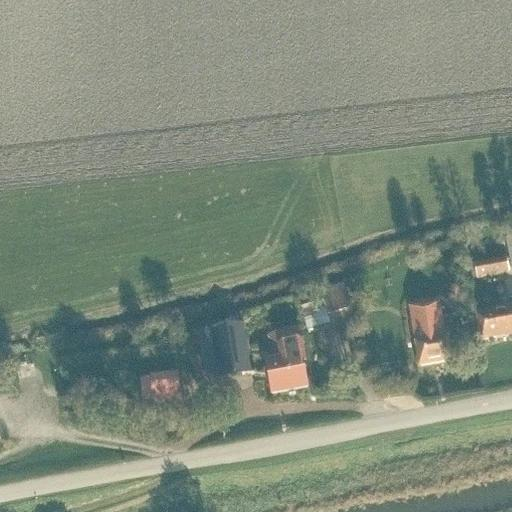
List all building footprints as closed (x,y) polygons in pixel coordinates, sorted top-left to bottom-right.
[(476,280),(507,273),(504,261),(474,268),(476,280)] [(351,313),(344,286),(323,292),(325,298),(322,299),(323,302),(301,309),(307,331),(330,325),(329,319),(351,313)] [(449,362),(441,319),(438,304),(407,310),(418,367),(449,362)] [(480,342),(508,337),(511,336),(511,306),(474,314),(480,342)] [(218,381),(251,375),(243,326),(209,332),(218,381)] [(301,356),(299,344),(297,331),(272,336),(268,338),(265,340),(276,349),(278,360),(263,363),(269,395),(305,388),(299,356),(301,356)] [(151,394),(179,391),(177,374),(149,377),(151,394)]
